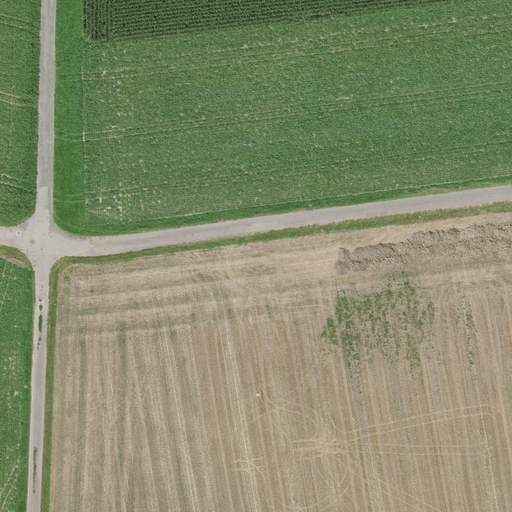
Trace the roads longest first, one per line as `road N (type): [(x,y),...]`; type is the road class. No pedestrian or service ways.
road 1 (track): [(0,239),(97,250),(511,197)]
road 2 (track): [(48,0),(30,511)]
